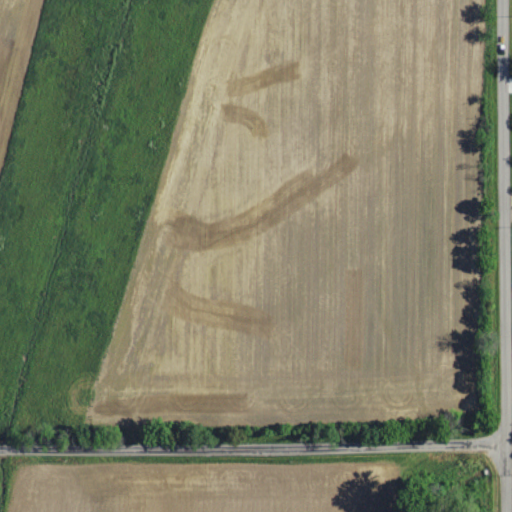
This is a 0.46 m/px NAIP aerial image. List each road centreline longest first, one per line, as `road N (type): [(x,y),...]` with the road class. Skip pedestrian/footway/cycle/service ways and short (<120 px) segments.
road 1 (residential): [(506,511),(505,0)]
road 2 (residential): [(506,445),(0,449)]
